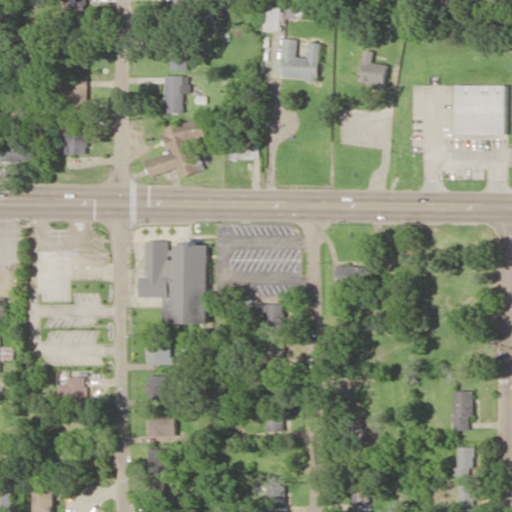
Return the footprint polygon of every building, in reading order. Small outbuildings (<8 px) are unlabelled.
[(191,19),(190,0),(170,0),(171,19),(191,19)] [(267,6),(267,30),(283,30),(284,6),(267,6)] [(300,38),(284,37),(283,76),(321,78),(323,42),(311,41),(310,57),(299,56),(300,38)] [(171,68),(189,69),(189,42),(172,42),(171,68)] [(66,48),(65,66),(85,66),(86,48),(66,48)] [(375,61),(377,50),(368,48),(362,79),(388,84),(391,64),(375,61)] [(191,92),(191,74),(167,75),(168,113),(186,112),(185,92),(191,92)] [(87,79),(67,79),(69,113),(88,112),(87,79)] [(509,133),(508,84),(457,84),(458,133),(509,133)] [(151,175),(180,167),(182,175),(206,168),(200,145),(192,147),(190,140),(207,135),(202,117),(164,127),(171,153),(147,159),(151,175)] [(66,153),(88,153),(89,120),(67,120),(66,153)] [(36,160),(36,141),(3,140),(2,158),(36,160)] [(261,158),(262,142),(233,141),(233,158),(261,158)] [(165,322),(210,322),(210,243),(176,242),(176,258),(170,258),(170,240),(148,239),(148,275),(143,275),(143,296),(165,296),(165,322)] [(339,286),(360,286),(360,281),(366,281),(366,264),(339,265),(339,286)] [(0,297),(0,371),(1,371),(1,333),(0,333),(0,316),(8,316),(8,297),(0,297)] [(285,302),(261,303),(261,311),(265,311),(265,327),(285,326),(285,302)] [(289,341),(273,337),(269,353),(285,357),(289,341)] [(151,363),(172,363),(171,338),(149,339),(151,363)] [(150,375),(150,398),(168,397),(167,374),(150,375)] [(59,383),(60,401),(90,401),(89,376),(69,376),(69,383),(59,383)] [(471,429),(471,416),(475,415),(474,389),(455,390),(456,429),(471,429)] [(286,431),(286,405),(269,404),(268,430),(286,431)] [(151,410),(150,434),(175,436),(176,411),(151,410)] [(474,445),(459,446),(460,466),(456,466),(456,475),(475,474),(474,445)] [(151,448),(152,470),(168,469),(167,447),(151,448)] [(55,511),(56,496),(55,496),(55,479),(36,479),(36,511),(55,511)] [(0,511),(16,511),(16,481),(0,481),(0,511)] [(164,511),(165,482),(149,481),(147,511),(155,511),(164,511)] [(369,481),(351,482),(352,504),(370,504),(369,481)] [(269,502),(286,501),(285,482),(268,483),(269,502)] [(459,483),(460,511),(477,510),(476,483),(459,483)]
